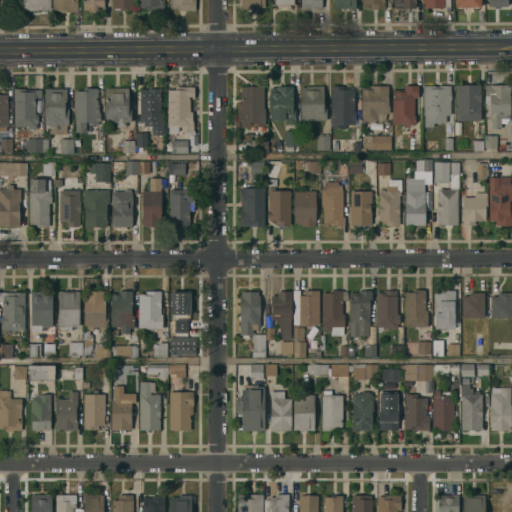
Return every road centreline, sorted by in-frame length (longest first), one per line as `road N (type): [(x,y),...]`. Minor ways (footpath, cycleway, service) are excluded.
road 1 (residential): [(216,0),(213,511)]
road 2 (residential): [(511,463),(0,462)]
road 3 (residential): [(511,254),(0,254)]
road 4 (tertiary): [(511,44),(291,48)]
road 5 (tertiary): [(142,48),(0,47)]
